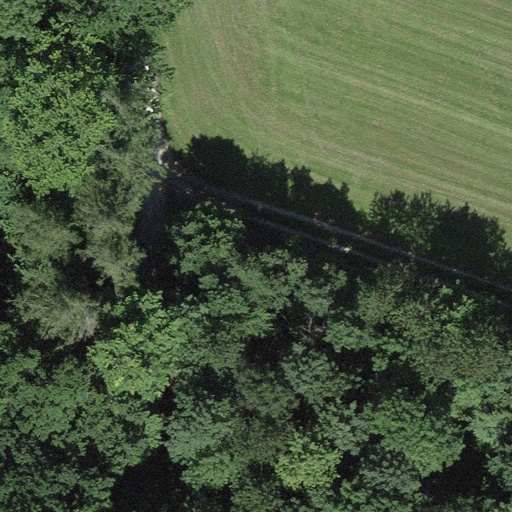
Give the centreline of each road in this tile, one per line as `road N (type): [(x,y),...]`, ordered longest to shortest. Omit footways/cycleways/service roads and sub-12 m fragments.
road 1 (track): [(111,0),(154,128),(153,511)]
road 2 (track): [(155,180),(511,300)]
